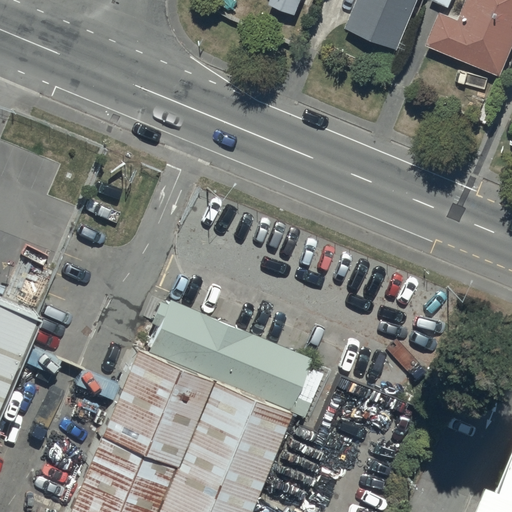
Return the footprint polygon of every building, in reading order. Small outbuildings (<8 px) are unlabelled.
[(398,39),(413,0),(353,0),(346,18),(398,39)] [(440,3),(427,36),(500,66),(511,36),(511,0),(463,0),(459,11),(440,3)] [(142,322),(291,385),(313,332),(165,270),(142,322)] [(0,378),(34,300),(0,285),(0,378)] [(142,322),(132,318),(48,511),(236,511),(291,385),(142,322)] [(511,447),(492,495),(511,503),(511,447)] [(511,511),(511,503),(492,495),(485,511),(511,511)]
